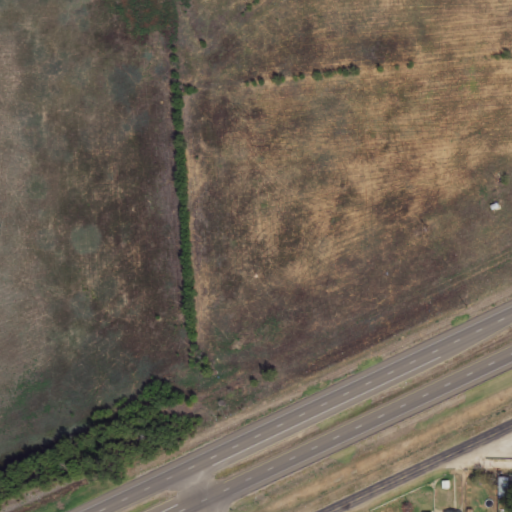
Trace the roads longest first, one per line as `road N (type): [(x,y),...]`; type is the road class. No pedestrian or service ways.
road 1 (trunk): [(511,311),(92,511)]
road 2 (trunk): [(176,511),(511,352)]
road 3 (residential): [(328,511),(511,427)]
